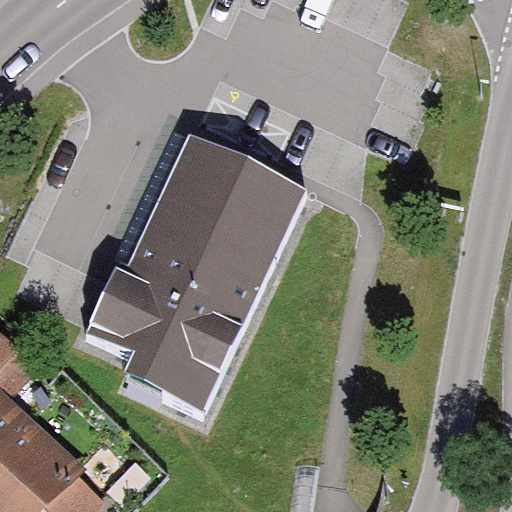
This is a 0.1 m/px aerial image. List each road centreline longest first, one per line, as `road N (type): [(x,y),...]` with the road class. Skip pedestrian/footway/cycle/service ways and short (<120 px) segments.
road 1 (track): [(134,87),(175,130),(368,220),(335,473),(339,511)]
road 2 (secondary): [(511,126),(437,511)]
